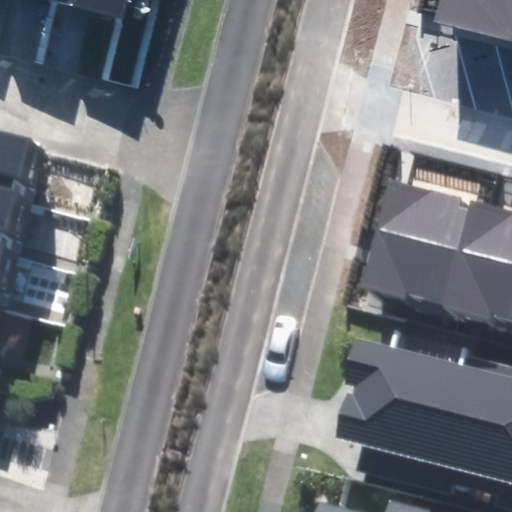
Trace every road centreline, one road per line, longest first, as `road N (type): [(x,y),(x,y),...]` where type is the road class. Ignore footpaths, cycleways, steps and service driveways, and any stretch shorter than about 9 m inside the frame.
road 1 (residential): [(331,74),(214,511)]
road 2 (residential): [(117,511),(212,147)]
road 3 (residential): [(0,94),(212,147)]
road 4 (residential): [(511,119),(331,74)]
road 5 (residential): [(212,147),(251,0)]
